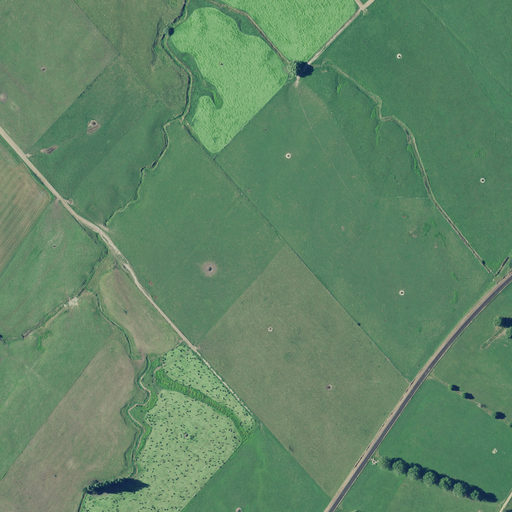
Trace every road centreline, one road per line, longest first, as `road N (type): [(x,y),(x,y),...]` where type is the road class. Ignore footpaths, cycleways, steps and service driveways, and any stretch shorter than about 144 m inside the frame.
road 1 (track): [(0,130),(55,197),(104,239),(257,425)]
road 2 (track): [(216,153),(364,0)]
